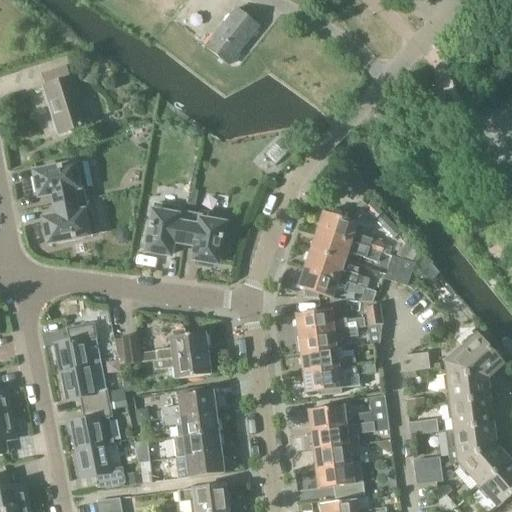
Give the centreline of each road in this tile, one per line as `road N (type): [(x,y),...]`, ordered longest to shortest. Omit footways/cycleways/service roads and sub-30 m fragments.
road 1 (residential): [(254,300),(267,242),(304,177),(459,0)]
road 2 (residential): [(18,273),(68,511)]
road 3 (residential): [(254,300),(18,273)]
road 4 (residential): [(386,286),(414,511)]
road 5 (residential): [(277,511),(254,300)]
